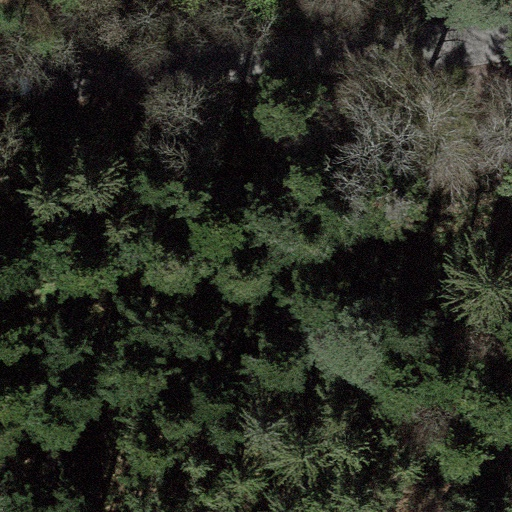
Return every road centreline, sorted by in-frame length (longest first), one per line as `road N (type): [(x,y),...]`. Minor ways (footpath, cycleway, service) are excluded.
road 1 (unclassified): [(0,79),(511,37)]
road 2 (track): [(511,81),(302,52)]
